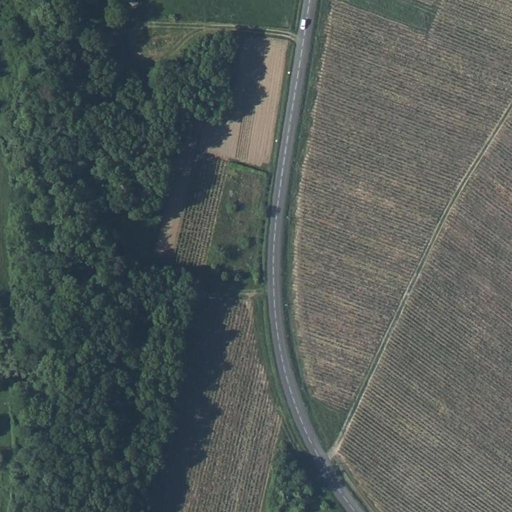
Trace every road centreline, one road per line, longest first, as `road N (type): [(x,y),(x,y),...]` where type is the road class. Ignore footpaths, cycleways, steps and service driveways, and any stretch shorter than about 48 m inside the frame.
road 1 (tertiary): [(310,0),(276,213),(278,335),(294,404),(356,511)]
road 2 (track): [(314,511),(326,468),(452,205),(511,103)]
